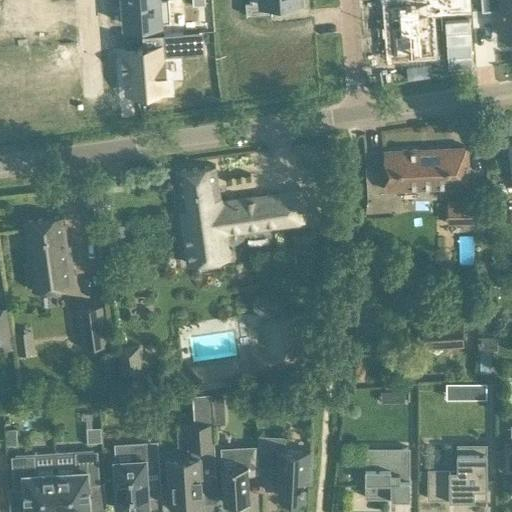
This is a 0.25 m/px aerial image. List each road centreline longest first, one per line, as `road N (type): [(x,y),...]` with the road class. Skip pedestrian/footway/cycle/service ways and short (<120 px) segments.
road 1 (unclassified): [(100,153),(348,119)]
road 2 (unclassified): [(348,119),(511,93)]
road 3 (residential): [(100,153),(88,0)]
